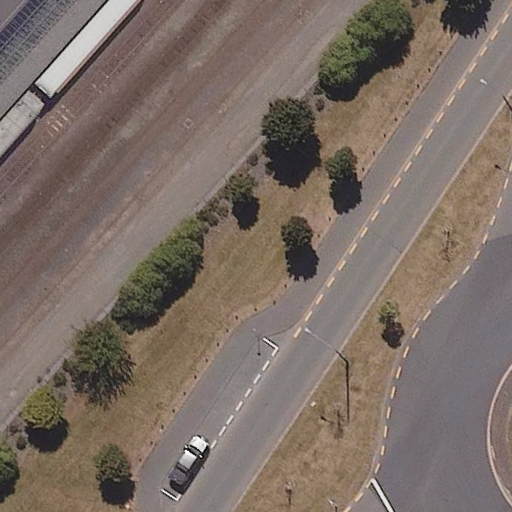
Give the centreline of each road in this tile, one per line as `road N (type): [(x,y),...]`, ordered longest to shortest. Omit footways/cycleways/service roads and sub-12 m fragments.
road 1 (secondary): [(194,511),(383,224),(511,47)]
road 2 (secondary): [(375,511),(471,415)]
